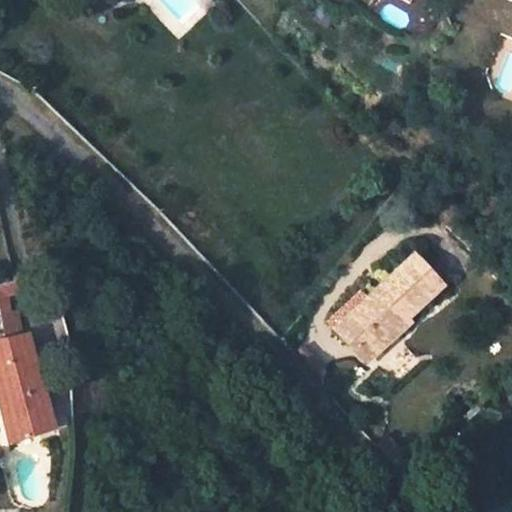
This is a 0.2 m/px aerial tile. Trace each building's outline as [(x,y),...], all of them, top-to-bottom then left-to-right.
[(442,286),(413,255),(369,296),(372,300),(361,311),(357,306),(333,328),(349,344),(351,343),(364,357),(390,332),(395,337),(409,323),(406,320),(442,286)] [(15,296),(13,284),(0,286),(0,317),(5,340),(24,336),(18,310),(12,312),(8,297),(15,296)] [(369,361),(395,337),(390,332),(364,357),(369,361)] [(5,340),(0,341),(0,408),(8,442),(52,431),(28,335),(24,336),(5,340)] [(381,454),(390,445),(383,438),(374,446),(381,454)]
